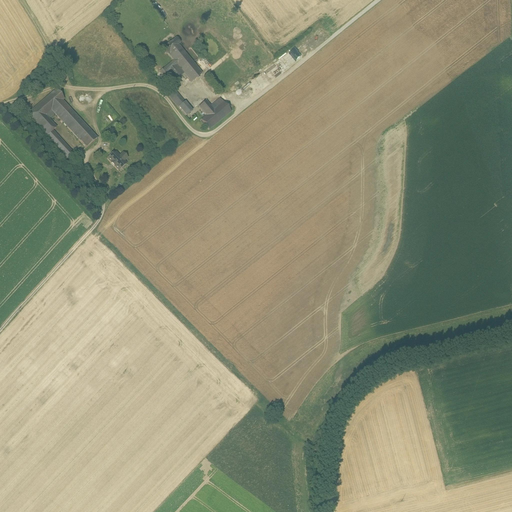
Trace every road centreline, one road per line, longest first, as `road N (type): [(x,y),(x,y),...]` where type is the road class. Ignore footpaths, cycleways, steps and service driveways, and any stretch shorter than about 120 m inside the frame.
road 1 (unclassified): [(376,0),(204,138),(155,85)]
road 2 (unclassified): [(0,330),(99,220),(105,201)]
road 3 (track): [(0,105),(52,87),(155,85)]
